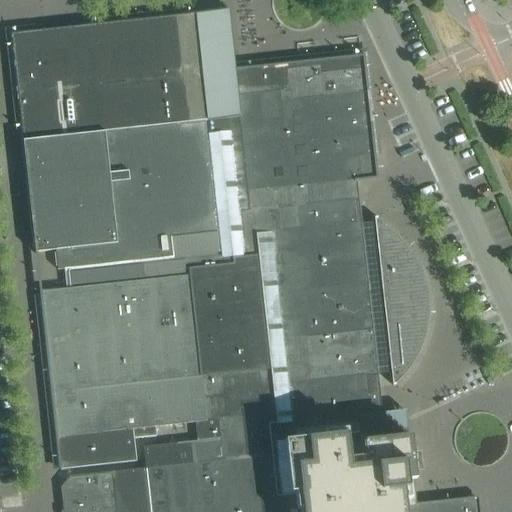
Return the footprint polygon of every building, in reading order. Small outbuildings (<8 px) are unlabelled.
[(18,96),(28,192),(35,251),(35,255),(35,256),(37,255),(37,254),(55,252),(58,271),(64,270),(66,290),(41,293),(41,292),(39,292),(39,297),(40,297),(45,345),(51,397),(53,413),(55,439),(155,428),(157,427),(165,427),(195,423),(197,443),(144,449),(146,470),(100,475),(97,475),(69,478),(61,489),(63,511),(279,511),(278,497),(273,456),(273,452),(270,423),(268,406),(267,399),(272,393),(269,372),(266,342),(262,311),(258,269),(232,272),(229,242),(221,243),(220,234),(212,165),(203,76),(201,58),(196,16),(83,28),(72,29),(68,29),(48,32),(45,32),(35,33),(35,34),(11,36),(18,96)] [(306,511),(305,494),(304,493),(302,493),(294,494),(288,440),(353,433),(356,465),(365,464),(367,464),(365,442),(395,438),(394,429),(393,422),(392,414),(381,415),(378,389),(377,374),(374,345),(372,332),(370,307),(368,287),(367,282),(364,255),(361,223),(361,221),(358,201),(357,183),(377,180),(373,140),(372,134),(372,133),(370,115),(368,92),(365,70),(364,57),(275,66),(235,71),(227,72),(225,55),(212,56),(201,58),(203,76),(212,165),(220,234),(221,243),(229,242),(232,272),(258,269),(262,311),(266,342),(269,372),(272,393),(267,399),(268,406),(270,423),(273,452),(273,456),(278,497),(279,511),(306,511)] [(383,223),(378,220),(375,219),(393,387),(395,387),(396,385),(400,381),(403,377),(407,372),(410,368),(413,363),(416,358),(419,353),(421,348),(423,343),(425,337),(426,332),(427,326),(428,321),(429,315),(429,309),(429,304),(428,298),(427,293),(426,287),(425,281),(423,276),(421,271),(419,266),(417,261),(414,256),(411,251),(407,246),(404,242),(400,238),(396,234),(392,230),(387,227),(383,223)] [(155,428),(55,439),(59,470),(136,462),(134,440),(156,437),(155,428)] [(365,464),(356,465),(353,433),(288,440),(294,494),(302,493),(304,493),(305,494),(306,511),(411,511),(411,507),(409,490),(409,487),(415,486),(415,481),(418,480),(415,453),(412,454),(410,437),(395,438),(365,442),(367,464),(365,464)] [(477,511),(476,500),(462,502),(459,502),(449,503),(446,503),(411,507),(411,511),(477,511)]
